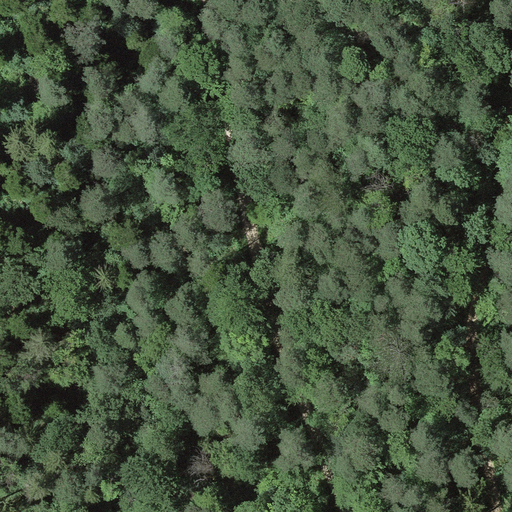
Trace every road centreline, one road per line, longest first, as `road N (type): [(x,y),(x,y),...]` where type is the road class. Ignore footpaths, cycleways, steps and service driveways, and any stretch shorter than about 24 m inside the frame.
road 1 (track): [(207,0),(274,329),(345,511)]
road 2 (track): [(496,511),(472,331),(511,140)]
